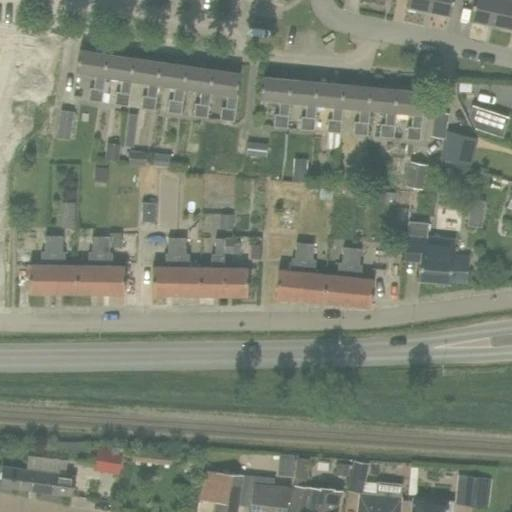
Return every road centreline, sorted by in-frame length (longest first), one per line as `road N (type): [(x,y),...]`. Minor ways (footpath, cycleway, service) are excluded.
road 1 (residential): [(0,319),(395,316),(511,299)]
road 2 (primary): [(435,347),(0,359)]
road 3 (residential): [(511,59),(311,14)]
